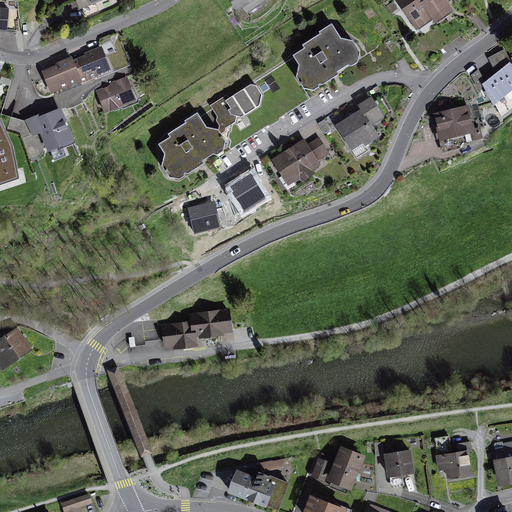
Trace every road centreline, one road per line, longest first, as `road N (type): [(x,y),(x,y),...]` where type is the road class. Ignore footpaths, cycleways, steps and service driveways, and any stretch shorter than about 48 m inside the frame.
road 1 (unclassified): [(89,355),(114,326),(194,275),(376,190),(422,102),(511,22)]
road 2 (track): [(511,258),(356,329),(261,343)]
road 3 (residential): [(168,0),(31,59),(0,55)]
road 4 (residential): [(261,343),(85,367)]
road 5 (unclassified): [(136,511),(85,367)]
